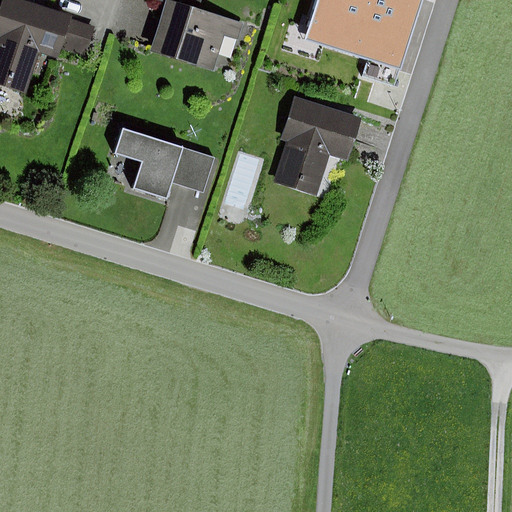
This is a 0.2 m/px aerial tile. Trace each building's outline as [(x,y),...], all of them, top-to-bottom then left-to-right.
[(67,19),(8,0),(5,0),(0,15),(0,85),(26,94),(38,57),(53,62),(58,47),(67,19)] [(183,0),(154,0),(166,3),(151,54),(214,72),(223,39),(239,43),(244,26),(181,8),(183,0)] [(416,0),(317,0),(305,38),(396,68),(416,0)] [(93,27),(67,19),(58,47),(84,56),(93,27)] [(359,119),(294,97),(279,139),(287,142),(273,182),(313,196),(328,154),(345,160),(359,119)] [(180,146),(120,128),(112,154),(140,162),(132,188),(165,198),(169,182),(180,146)] [(214,156),(180,146),(169,182),(202,193),(214,156)]
